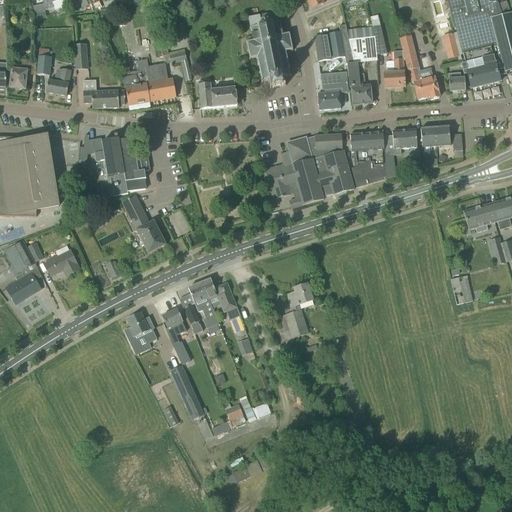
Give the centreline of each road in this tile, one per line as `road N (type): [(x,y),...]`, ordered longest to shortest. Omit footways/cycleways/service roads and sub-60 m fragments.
road 1 (tertiary): [(0,375),(183,273),(459,180)]
road 2 (residential): [(510,109),(313,125)]
road 3 (track): [(511,467),(373,487),(322,511)]
road 4 (unclassified): [(0,106),(164,126)]
road 5 (unclassified): [(164,126),(313,125)]
road 6 (residential): [(313,125),(309,74),(288,0)]
